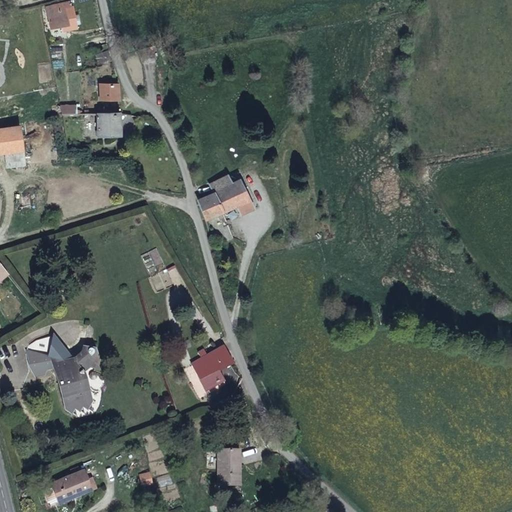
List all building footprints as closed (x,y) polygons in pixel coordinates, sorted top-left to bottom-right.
[(72,8),(71,1),(46,7),(51,28),(68,25),(65,10),(72,8)] [(148,43),(134,47),(138,61),(152,57),(148,43)] [(99,64),(111,61),(108,50),(96,55),(99,64)] [(101,100),(111,101),(119,101),(117,83),(100,84),(101,100)] [(62,115),(77,114),(76,106),(60,106),(62,115)] [(120,134),(119,113),(97,114),(98,135),(120,134)] [(0,152),(4,152),(7,168),(25,164),(23,150),(19,126),(0,129),(0,152)] [(212,189),(200,196),(207,215),(237,201),(250,194),(241,173),(232,178),(229,170),(209,181),(212,189)] [(24,208),(31,207),(29,193),(22,195),(24,208)] [(250,194),(237,201),(240,209),(254,202),(250,194)] [(0,281),(8,275),(0,265),(0,281)] [(91,348),(89,349),(87,351),(85,350),(84,348),(82,352),(80,355),(73,361),(54,336),(47,357),(29,352),(33,372),(34,371),(42,370),(54,369),(56,368),(61,373),(59,375),(58,377),(57,378),(57,380),(67,410),(72,413),(75,408),(80,411),(83,406),(85,407),(88,403),(91,402),(87,390),(82,390),(82,386),(80,373),(89,367),(96,369),(98,361),(95,354),(95,353),(95,352),(95,350),(94,349),(93,348),(91,348)] [(204,350),(199,353),(202,360),(194,364),(207,390),(222,382),(216,371),(231,362),(223,348),(208,357),(204,350)] [(244,402),(237,404),(240,415),(247,413),(244,402)] [(239,450),(218,450),(219,485),(240,485),(239,450)] [(141,480),(149,477),(145,466),(137,470),(141,480)] [(83,472),(80,473),(51,485),(52,488),(59,505),(92,491),(88,481),(84,471),(83,472)] [(156,479),(159,486),(172,481),(169,474),(156,479)] [(92,479),(88,481),(92,491),(96,490),(92,479)] [(59,505),(52,488),(43,491),(49,508),(59,505)]
